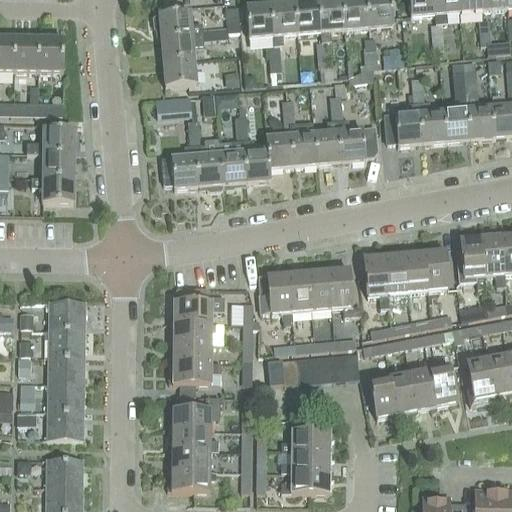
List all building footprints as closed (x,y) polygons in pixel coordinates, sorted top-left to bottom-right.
[(344,0),(344,4),(342,4),(344,36),(368,34),(365,2),(355,3),(353,0),(344,0)] [(390,0),(365,2),(368,34),(393,32),(390,0)] [(408,0),(410,22),(433,20),(435,20),(433,0),(408,0)] [(446,29),(445,19),(459,18),(457,0),(433,0),(435,20),(433,20),(434,30),(441,29),(446,29)] [(481,0),(457,0),(459,18),(483,16),(481,0)] [(505,0),(481,0),(483,16),(506,14),(505,0)] [(319,38),(319,48),(326,47),(330,47),(329,37),(344,36),(342,4),(318,6),(320,38),(319,38)] [(318,6),(294,8),(296,40),(319,38),(320,38),(318,6)] [(282,51),(282,41),(296,40),(294,8),(270,10),(272,42),(271,42),(272,52),(278,51),(282,51)] [(248,44),(271,42),(272,42),(270,10),(245,12),(248,44)] [(237,12),(225,13),(227,38),(240,36),(237,12)] [(154,21),(153,23),(154,33),(156,35),(160,35),(161,44),(192,41),(202,40),(201,35),(201,31),(191,32),(190,17),(158,20),(154,21)] [(478,26),(479,38),(489,38),(488,25),(478,26)] [(430,30),(431,43),(442,42),(441,29),(434,30),(430,30)] [(226,33),(214,34),(215,45),(227,44),(226,33)] [(201,35),(202,40),(202,46),(215,45),(214,34),(201,35)] [(489,38),(479,38),(480,51),(491,50),(489,38)] [(194,65),(193,52),(203,52),(202,46),(202,40),(192,41),(161,44),(163,68),(194,65)] [(442,42),(431,43),(432,55),(443,54),(442,42)] [(0,77),(14,78),(15,44),(0,43),(0,77)] [(364,44),(365,56),(375,56),(374,43),(364,44)] [(14,78),(38,78),(39,44),(15,44),(14,78)] [(39,44),(38,78),(63,78),(63,44),(39,44)] [(316,48),(317,60),(327,60),(326,47),(319,48),(316,48)] [(268,52),(269,64),(279,64),(278,51),(272,52),(268,52)] [(375,56),(365,56),(366,69),(377,68),(375,56)] [(327,60),(317,60),(318,73),(328,72),(327,60)] [(220,78),(217,62),(200,65),(203,81),(220,78)] [(279,64),(269,64),(270,77),(280,76),(279,64)] [(194,65),(163,68),(165,93),(196,90),(194,65)] [(463,79),(466,115),(467,115),(470,146),(494,144),(491,113),(477,114),(474,78),(463,79)] [(466,115),(463,79),(452,80),(455,116),(443,117),(446,148),(470,146),(467,115),(466,115)] [(410,84),(411,97),(422,96),(421,83),(410,84)] [(333,89),(334,102),(340,102),(346,101),(345,88),(333,89)] [(422,96),(411,97),(412,109),(419,109),(423,109),(422,96)] [(189,102),(178,103),(179,119),(191,118),(189,102)] [(330,104),(331,115),(341,114),(340,102),(334,102),(330,103),(330,104)] [(282,107),(283,119),(293,118),(292,106),(282,107)] [(14,108),(13,121),(29,122),(29,109),(14,108)] [(429,118),(428,108),(423,109),(419,109),(419,119),(422,150),(446,148),(443,117),(429,118)] [(52,122),(53,109),(37,109),(37,122),(52,122)] [(395,121),(383,122),(386,151),(397,150),(397,152),(422,150),(419,119),(419,109),(412,109),(406,110),(406,120),(395,121)] [(511,110),(491,113),(494,144),(511,142),(511,110)] [(331,115),(332,128),(337,127),(342,127),(341,114),(331,115)] [(284,132),(288,132),(294,131),(293,118),(283,119),(284,132)] [(245,122),(240,122),(235,123),(236,135),(246,135),(245,122)] [(187,140),(199,139),(197,126),(186,127),(187,140)] [(337,127),(341,168),(365,166),(365,162),(373,162),(376,157),(374,134),(349,136),(348,126),(342,127),(337,127)] [(337,127),(332,128),(326,128),(327,138),(314,139),(317,170),(341,168),(337,127)] [(300,131),(294,131),(288,132),(289,141),(290,141),(293,173),(317,170),(314,139),(313,129),(300,131)] [(74,135),(43,135),(42,149),(26,149),(26,160),(42,160),(74,160),(74,135)] [(237,148),(242,148),(248,147),(246,135),(236,135),(237,148)] [(188,152),(195,151),(200,151),(199,139),(187,140),(188,152)] [(269,175),(293,173),(290,141),(289,141),(266,143),(267,155),(269,175)] [(267,155),(253,156),(252,147),(248,147),(242,148),(243,157),(246,189),(270,187),(269,175),(267,155)] [(243,157),(242,148),(237,148),(218,150),(219,159),(222,191),(223,191),(226,195),(233,195),(235,190),(246,189),(243,157)] [(184,162),(161,165),(163,190),(165,192),(173,191),(174,195),(198,193),(195,162),(195,151),(188,152),(183,152),(184,162)] [(200,151),(195,151),(195,162),(198,193),(207,192),(207,196),(209,197),(220,196),(221,195),(221,191),(222,191),(219,159),(205,161),(204,151),(200,151)] [(42,160),(42,183),(42,184),(74,184),(74,160),(42,160)] [(31,193),(42,193),(42,208),(73,209),(74,184),(42,184),(42,183),(31,183),(31,193)] [(500,239),(500,242),(503,280),(511,279),(511,240),(508,241),(506,236),(500,239)] [(480,240),(480,243),(483,282),(484,282),(494,281),(495,290),(504,289),(503,280),(500,242),(488,243),(486,238),(480,240)] [(484,282),(483,282),(480,243),(468,244),(466,240),(460,242),(460,245),(462,266),(457,266),(459,288),(476,286),(477,294),(485,294),(484,282)] [(424,255),(424,258),(428,297),(449,295),(445,256),(431,257),(430,253),(424,255)] [(404,257),(404,260),(407,299),(428,297),(424,258),(412,259),(410,255),(404,257)] [(384,259),(384,262),(387,301),(407,299),(404,260),(392,261),(390,257),(384,259)] [(388,313),(387,301),(384,262),(371,263),(370,258),(364,261),(364,264),(363,264),(367,303),(378,301),(380,314),(388,313)] [(331,315),(342,314),(343,323),(360,321),(359,313),(352,313),(349,275),(335,276),(333,271),(327,274),(327,277),(331,315)] [(307,275),(307,278),(311,317),(331,315),(327,277),(315,278),(313,273),(307,275)] [(287,277),(287,280),(291,319),(311,317),(307,278),(295,279),(293,275),(287,277)] [(267,282),(258,283),(260,302),(259,302),(260,319),(270,318),(270,320),(282,320),(283,331),(291,331),(290,319),(291,319),(287,280),(275,281),(273,277),(267,279),(267,282)] [(176,296),(175,309),(173,308),(173,322),(168,323),(170,330),(173,330),(212,330),(212,317),(222,317),(222,304),(208,304),(209,296),(177,295),(176,296)] [(49,308),(49,336),(84,336),(84,309),(49,308)] [(242,309),(242,330),(251,330),(251,309),(242,309)] [(485,309),(458,315),(460,328),(488,323),(486,314),(485,309)] [(507,319),(505,310),(486,314),(488,323),(507,319)] [(430,324),(432,334),(451,330),(449,321),(430,324)] [(410,328),(412,337),(432,334),(430,324),(410,328)] [(511,324),(500,327),(502,336),(511,333),(511,324)] [(480,331),(482,339),(502,336),(500,327),(480,331)] [(391,332),(393,341),(412,337),(410,328),(391,332)] [(212,330),(173,330),(173,342),(168,343),(169,349),(172,350),(211,350),(211,338),(215,338),(215,330),(212,330)] [(251,330),(242,330),(242,350),(251,351),(251,330)] [(453,350),(454,350),(463,348),(462,343),(482,339),(480,331),(451,336),(453,350)] [(370,345),(393,341),(391,332),(369,336),(370,345)] [(49,336),(48,363),(84,364),(84,336),(49,336)] [(422,342),(424,350),(445,346),(443,337),(422,342)] [(402,345),(404,354),(424,350),(422,342),(402,345)] [(334,346),(335,357),(356,355),(355,344),(334,346)] [(383,349),(384,358),(404,354),(402,345),(383,349)] [(314,348),(315,359),(335,357),(334,346),(314,348)] [(294,350),(295,360),(315,359),(314,348),(294,350)] [(364,362),(384,358),(383,349),(363,353),(364,362)] [(169,370),(172,370),(211,370),(211,350),(172,350),(172,362),(168,363),(169,370)] [(251,351),(242,350),(242,370),(251,370),(251,351)] [(295,360),(294,350),(272,352),(273,363),(295,360)] [(344,360),(346,386),(359,385),(356,359),(344,360)] [(331,362),(334,387),(346,386),(344,360),(331,362)] [(511,387),(507,360),(487,364),(494,402),(507,399),(509,404),(511,402),(511,387)] [(319,363),(321,388),(334,387),(331,362),(319,363)] [(48,363),(48,390),(83,391),(84,364),(48,363)] [(307,364),(309,389),(321,388),(319,363),(307,364)] [(295,365),(297,390),(309,389),(307,364),(295,365)] [(494,402),(487,364),(466,368),(471,393),(466,393),(470,411),(495,406),(494,402)] [(282,366),(284,390),(284,392),(297,390),(295,365),(282,366)] [(284,390),(282,366),(267,368),(269,392),(284,390)] [(217,370),(211,370),(172,370),(172,382),(167,383),(169,390),(172,390),(179,390),(195,390),(211,391),(211,379),(217,379),(217,370)] [(449,371),(429,375),(436,413),(448,411),(451,415),(457,412),(456,409),(449,371)] [(429,375),(409,378),(417,417),(429,414),(431,419),(437,416),(436,413),(429,375)] [(409,378),(390,382),(397,420),(409,418),(412,422),(417,420),(417,417),(409,378)] [(398,423),(397,420),(390,382),(369,386),(376,424),(390,422),(392,426),(398,423)] [(48,390),(47,417),(83,418),(83,391),(48,390)] [(195,390),(179,390),(179,403),(195,403),(195,390)] [(210,437),(210,426),(219,426),(219,404),(204,404),(204,416),(172,416),(171,429),(167,431),(168,437),(171,437),(210,437)] [(83,418),(47,417),(47,445),(83,446),(83,418)] [(242,419),(242,437),(250,437),(250,419),(242,419)] [(210,437),(171,437),(171,449),(167,451),(168,457),(171,457),(210,457),(218,457),(218,446),(210,446),(210,437)] [(250,437),(242,437),(241,457),(250,457),(250,437)] [(256,437),(256,458),(265,458),(265,437),(256,437)] [(291,458),(330,458),(330,446),(335,444),(333,438),(330,438),(291,437),(291,450),(281,450),(280,458),(291,459),(291,458)] [(168,477),(171,477),(210,477),(210,457),(171,457),(171,469),(166,471),(168,477)] [(250,457),(241,457),(241,477),(249,477),(250,457)] [(265,458),(256,458),(255,478),(265,478),(265,458)] [(291,479),(291,478),(330,478),(330,466),(335,464),(333,458),(330,458),(291,458),(291,459),(291,470),(280,470),(280,479),(291,479)] [(47,465),(46,493),(82,493),(82,466),(47,465)] [(210,477),(171,477),(171,489),(166,491),(168,497),(171,497),(209,498),(210,486),(214,486),(215,479),(210,479),(210,477)] [(249,477),(241,477),(241,499),(249,499),(249,477)] [(265,478),(255,478),(255,497),(264,497),(265,478)] [(280,489),(280,499),(330,500),(330,486),(334,484),(333,478),(330,478),(291,478),(291,479),(291,489),(280,489)] [(46,493),(46,511),(81,511),(82,493),(46,493)] [(495,511),(496,497),(487,497),(487,495),(474,494),(473,511),(495,511)] [(495,511),(511,511),(511,495),(505,495),(505,498),(496,497),(495,511)] [(449,511),(449,502),(421,502),(421,511),(449,511)]
